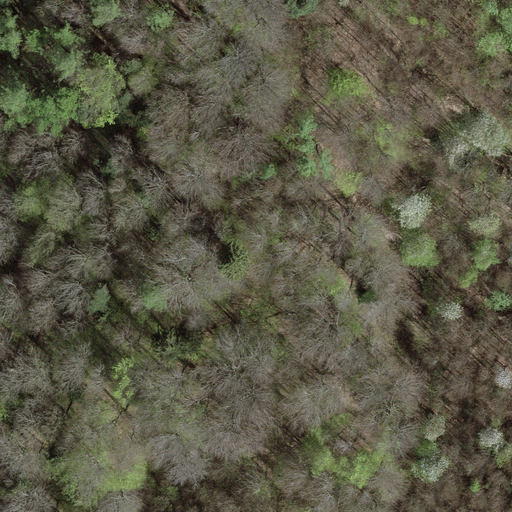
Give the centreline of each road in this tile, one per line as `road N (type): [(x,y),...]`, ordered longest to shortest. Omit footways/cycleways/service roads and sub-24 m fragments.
road 1 (track): [(304,0),(331,127),(416,282),(421,380),(393,511)]
road 2 (track): [(511,120),(385,0)]
